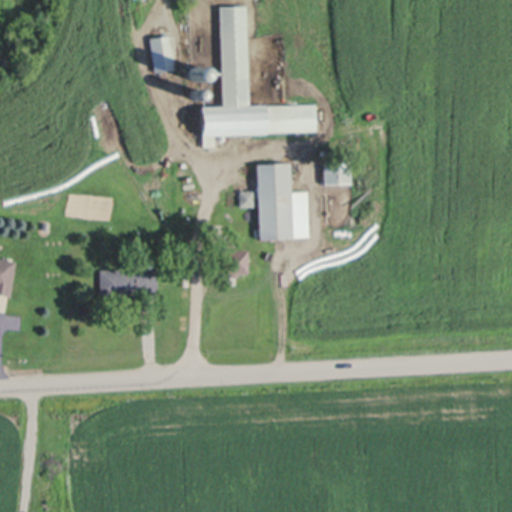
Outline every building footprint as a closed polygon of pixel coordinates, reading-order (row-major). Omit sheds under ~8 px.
[(247,3),(251,103),(316,101),(317,127),(267,129),(267,132),(215,134),(215,142),(204,142),(204,134),(202,134),(201,113),(204,113),(204,105),(224,105),(220,4),(247,3)] [(201,64),(202,79),(168,83),(166,69),(151,70),(148,36),(168,34),(171,67),(201,64)] [(196,106),(197,106),(198,107),(199,107),(200,107),(200,108),(201,109),(201,110),(201,111),(201,112),(201,113),(201,114),(200,115),(200,116),(199,116),(198,117),(197,117),(196,117),(195,117),(194,117),(194,116),(193,116),(192,115),(192,114),(191,113),(191,112),(191,111),(191,110),(192,109),(192,108),(193,107),(194,107),(195,106),(196,106)] [(320,182),(320,160),(348,160),(348,182),(320,182)] [(254,238),(253,205),(240,205),(239,190),(253,190),(252,163),(287,162),(288,190),(305,189),(306,236),(254,238)] [(217,249),(242,249),(242,273),(217,273),(217,249)] [(0,259),(15,262),(10,297),(0,295),(0,259)] [(155,261),(157,296),(134,298),(134,293),(101,294),(100,270),(134,268),(134,262),(155,261)]
